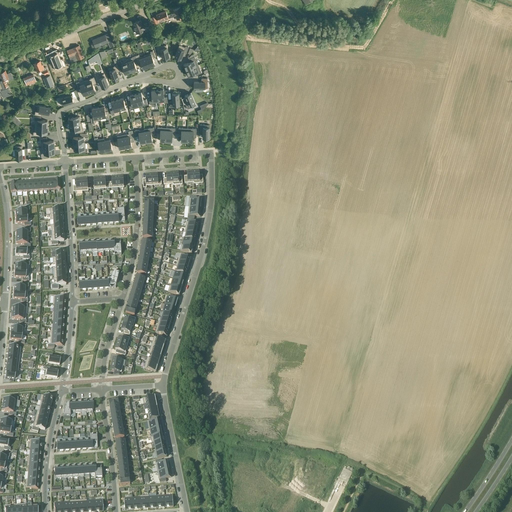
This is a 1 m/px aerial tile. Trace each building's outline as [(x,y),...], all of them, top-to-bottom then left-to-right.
[(177,19),(184,17),(180,7),(173,9),(174,13),(167,15),(165,11),(156,14),(159,21),(164,19),(165,20),(175,15),(177,19)] [(140,20),(133,23),(137,33),(144,30),(144,29),(150,27),(148,21),(142,23),(140,20)] [(93,43),(91,45),(92,47),(94,47),(95,47),(109,41),(112,47),(115,45),(110,32),(92,40),(94,43),(93,43)] [(160,44),(156,45),(158,52),(161,52),(163,59),(169,57),(166,45),(160,46),(160,44)] [(72,61),(84,57),(79,45),(73,47),(73,48),(67,50),(70,56),(72,61)] [(179,45),(175,56),(181,59),(183,52),(186,53),(189,47),(186,46),(185,47),(179,45)] [(151,53),(145,55),(149,66),(155,64),(153,58),(156,57),(153,51),(150,52),(151,53)] [(101,59),(98,52),(88,59),(90,63),(97,61),(101,59)] [(57,54),(53,55),(53,56),(50,57),(55,69),(65,66),(62,59),(59,60),(57,54)] [(139,54),(135,56),(138,62),(140,61),(143,68),(149,66),(145,55),(140,57),(139,54)] [(132,57),(126,59),(127,61),(127,60),(131,71),(137,69),(135,63),(138,62),(135,56),(132,57)] [(190,62),(184,64),(186,70),(198,65),(195,56),(189,58),(188,59),(190,62)] [(35,62),(34,63),(37,71),(42,68),(44,74),(49,72),(47,69),(46,67),(44,68),(43,64),(42,64),(40,60),(37,61),(34,62),(35,62)] [(120,60),(117,62),(118,62),(120,68),(123,67),(125,73),(131,71),(127,60),(127,61),(121,63),(120,60)] [(114,66),(108,68),(113,80),(119,78),(117,72),(120,71),(117,65),(114,66)] [(198,65),(186,70),(188,75),(195,72),(196,75),(202,73),(198,65)] [(0,71),(0,76),(2,80),(0,81),(1,82),(3,88),(0,88),(0,89),(0,90),(3,98),(11,95),(8,87),(7,82),(5,83),(4,80),(5,79),(7,78),(8,80),(13,78),(11,72),(6,73),(5,70),(0,71)] [(98,74),(94,76),(97,82),(100,81),(102,88),(108,85),(104,73),(98,76),(98,74)] [(50,75),(43,78),(47,88),(54,85),(50,75)] [(90,78),(85,80),(90,92),(95,90),(93,84),(96,83),(94,77),(90,78)] [(194,82),(194,88),(196,88),(203,88),(208,88),(207,78),(202,78),(202,81),(194,82)] [(79,82),(76,83),(78,89),(81,88),(84,95),(90,92),(85,80),(79,83),(79,82)] [(163,89),(158,90),(159,101),(164,100),(164,103),(167,102),(167,97),(164,97),(163,89)] [(152,98),(149,98),(150,104),(153,104),(153,102),(159,102),(159,101),(158,90),(151,90),(152,98)] [(141,92),(136,94),(139,107),(148,105),(146,99),(143,100),(141,92)] [(191,92),(184,95),(187,102),(185,103),(188,109),(191,107),(190,105),(196,103),(191,92)] [(179,93),(172,93),(172,101),(170,101),(170,107),(174,107),(174,105),(180,104),(179,93)] [(132,103),(129,104),(130,109),(139,107),(136,94),(130,96),(132,103)] [(72,95),(59,99),(61,105),(74,101),(72,95)] [(123,98),(117,99),(120,111),(126,109),(123,98)] [(113,108),(110,109),(112,115),(115,114),(114,112),(120,111),(117,99),(111,101),(113,108)] [(35,111),(35,115),(41,116),(42,113),(49,114),(50,107),(37,105),(36,111),(35,111)] [(104,106),(98,107),(100,119),(106,117),(107,119),(110,119),(109,113),(106,113),(105,111),(104,106)] [(94,117),(91,118),(91,122),(92,124),(95,123),(95,121),(101,120),(100,119),(98,107),(92,108),(94,117)] [(34,117),(34,120),(35,120),(35,126),(47,126),(48,120),(41,120),(41,117),(34,117)] [(81,122),(69,124),(70,130),(77,129),(77,132),(84,132),(83,128),(82,122),(81,122)] [(200,124),(200,130),(203,130),(203,133),(203,138),(209,138),(210,124),(200,124)] [(33,132),(33,135),(40,136),(40,132),(47,133),(47,126),(35,126),(34,132),(33,132)] [(154,127),(144,129),(144,130),(145,130),(147,142),(152,141),(151,133),(155,133),(154,127)] [(158,127),(157,133),(160,133),(160,141),(166,141),(167,127),(158,127)] [(167,127),(166,141),(172,141),(172,137),(172,134),(175,134),(175,128),(167,127)] [(179,128),(178,133),(181,134),(181,141),(187,141),(188,128),(179,128)] [(188,128),(187,141),(193,141),(193,137),(193,134),(196,134),(196,128),(188,128)] [(139,130),(134,130),(135,136),(139,135),(140,143),(147,142),(145,130),(144,130),(139,131),(139,130)] [(80,137),(73,137),(74,143),(84,143),(84,142),(83,137),(87,136),(87,133),(80,134),(80,137)] [(129,133),(123,135),(126,147),(132,146),(129,133)] [(123,135),(117,136),(119,148),(126,147),(123,135)] [(97,137),(94,138),(95,144),(98,144),(100,152),(106,151),(104,140),(104,138),(98,139),(97,137)] [(47,138),(40,138),(41,142),(41,141),(41,148),(54,147),(54,141),(47,141),(47,138)] [(84,143),(74,143),(74,150),(81,149),(81,152),(87,152),(87,149),(86,149),(85,142),(84,142),(84,143)] [(42,154),(41,154),(42,157),(48,157),(48,153),(55,153),(54,147),(41,148),(42,154)] [(187,177),(184,177),(185,184),(194,183),(193,180),(193,173),(187,174),(187,177)] [(199,173),(193,173),(193,180),(194,183),(194,184),(194,185),(203,184),(202,176),(199,176),(199,173)] [(178,174),(172,175),(172,180),(173,185),(173,186),(182,185),(181,177),(178,177),(178,174)] [(166,180),(163,180),(164,185),(173,185),(172,180),(172,175),(166,175),(166,180)] [(146,179),(143,180),(143,189),(146,188),(146,186),(152,186),(151,176),(145,176),(146,179)] [(157,176),(151,176),(152,186),(161,185),(161,180),(158,180),(157,176)] [(111,183),(108,183),(109,189),(118,188),(117,178),(111,179),(111,183)] [(105,179),(99,179),(100,186),(100,189),(106,189),(109,189),(108,183),(106,183),(105,179)] [(91,190),(91,184),(87,184),(87,180),(81,181),(82,184),(82,192),(88,192),(88,190),(91,190)] [(76,187),(73,187),(73,193),(82,192),(82,184),(81,181),(76,181),(76,187)] [(189,200),(188,208),(200,209),(201,201),(196,201),(196,197),(190,197),(190,200),(189,200)] [(55,206),(48,206),(49,210),(52,209),(52,215),(62,214),(61,209),(55,209),(55,206)] [(15,212),(14,212),(14,215),(15,215),(15,218),(14,218),(26,217),(26,211),(29,211),(29,208),(22,208),(23,211),(14,212),(15,212)] [(188,208),(187,219),(193,221),(194,217),(200,218),(200,209),(188,208)] [(26,217),(14,218),(15,224),(23,224),(24,227),(30,226),(30,223),(27,223),(26,217)] [(187,219),(185,228),(197,231),(198,225),(193,224),(193,221),(187,219)] [(15,233),(15,236),(15,238),(27,238),(27,232),(30,232),(30,229),(24,229),(23,232),(15,232),(15,233)] [(54,242),(51,242),(51,245),(57,245),(57,242),(63,242),(63,236),(53,237),(54,242)] [(15,238),(15,245),(23,245),(23,248),(30,248),(30,245),(27,245),(27,238),(15,238)] [(182,246),(193,249),(195,241),(185,239),(184,238),(182,246)] [(180,252),(192,254),(193,249),(182,246),(181,246),(180,252)] [(58,249),(51,250),(51,253),(54,253),(55,258),(64,258),(64,252),(58,253),(58,249)] [(15,250),(15,256),(23,257),(23,260),(29,260),(29,257),(26,257),(26,250),(15,250)] [(179,256),(177,262),(189,265),(190,260),(179,256)] [(177,262),(176,267),(178,268),(178,267),(187,270),(189,265),(177,262)] [(14,271),(14,272),(26,272),(26,266),(29,266),(29,263),(23,263),(22,266),(14,265),(14,266),(14,269),(14,271)] [(177,272),(176,273),(186,275),(187,270),(178,267),(178,268),(177,272)] [(14,272),(13,278),(22,278),(22,281),(28,282),(28,278),(25,278),(26,272),(14,272)] [(111,280),(108,280),(108,289),(110,288),(110,289),(115,288),(117,282),(119,277),(118,277),(119,274),(113,272),(111,280)] [(175,272),(173,280),(183,283),(186,275),(176,273),(177,272),(175,272)] [(56,285),(53,286),(53,289),(60,289),(59,285),(65,285),(65,279),(56,280),(56,285)] [(170,287),(181,291),(183,283),(173,280),(170,287)] [(13,293),(24,294),(25,287),(28,288),(28,284),(21,284),(21,287),(13,287),(13,290),(13,293)] [(169,287),(168,293),(179,296),(181,291),(170,287),(169,287)] [(13,293),(12,299),(21,300),(21,303),(27,303),(27,300),(24,300),(24,294),(13,293)] [(51,294),(51,297),(54,297),(54,305),(65,306),(65,298),(66,298),(58,297),(58,294),(51,294)] [(167,297),(165,305),(175,308),(178,301),(167,297)] [(12,308),(12,311),(12,314),(23,314),(24,308),(27,308),(27,305),(20,305),(20,308),(12,307),(12,308)] [(54,305),(53,313),(64,314),(65,306),(54,305)] [(165,305),(162,313),(164,313),(173,316),(175,308),(165,305)] [(127,308),(125,313),(129,314),(134,316),(136,310),(127,308)] [(53,313),(52,321),(63,322),(64,314),(53,313)] [(164,313),(162,318),(171,321),(173,316),(164,313)] [(12,314),(11,320),(19,320),(19,323),(26,324),(26,321),(23,320),(23,314),(12,314)] [(125,319),(123,325),(132,328),(133,328),(135,319),(129,317),(128,320),(125,319)] [(52,321),(52,329),(63,330),(63,322),(52,321)] [(158,323),(157,328),(168,332),(170,326),(161,324),(161,323),(158,323)] [(10,334),(22,335),(22,329),(25,329),(25,326),(19,325),(18,328),(10,328),(10,331),(10,334)] [(123,325),(121,331),(124,332),(124,335),(129,336),(132,328),(123,325)] [(157,328),(155,333),(166,337),(168,332),(157,328)] [(52,329),(51,337),(62,338),(63,330),(52,329)] [(10,334),(9,340),(18,341),(17,344),(24,344),(24,341),(21,341),(22,335),(10,334)] [(48,345),(47,348),(54,349),(54,346),(62,346),(62,338),(51,337),(51,345),(48,345)] [(119,339),(117,344),(127,347),(129,339),(124,337),(123,340),(119,339)] [(154,338),(152,343),(163,347),(163,346),(165,341),(154,338)] [(152,343),(150,348),(162,352),(164,347),(163,346),(163,347),(152,343)] [(117,344),(115,350),(125,353),(127,347),(117,344)] [(150,348),(149,354),(151,354),(160,357),(161,357),(162,352),(150,348)] [(46,354),(46,357),(48,357),(47,364),(59,366),(60,359),(52,358),(52,355),(46,354)] [(150,359),(149,359),(159,362),(160,357),(151,354),(150,359)] [(147,358),(146,364),(157,367),(159,362),(149,359),(150,359),(147,358)] [(146,364),(144,369),(156,373),(158,367),(157,367),(146,364)] [(111,365),(110,371),(114,372),(113,376),(119,376),(119,373),(121,373),(122,367),(111,365)] [(44,367),(43,370),(46,371),(45,377),(57,379),(58,372),(50,371),(50,368),(44,367)] [(40,396),(39,401),(40,402),(40,401),(45,403),(51,404),(52,398),(40,396)] [(3,399),(2,406),(13,407),(15,407),(15,401),(17,401),(18,398),(11,397),(11,400),(3,399)] [(155,397),(143,399),(144,405),(146,405),(146,404),(156,402),(155,397)] [(2,406),(1,412),(9,413),(9,416),(15,417),(16,414),(13,413),(13,407),(2,406)] [(37,411),(35,417),(47,420),(48,414),(38,412),(37,411)] [(35,417),(34,422),(46,425),(47,420),(35,417)] [(0,426),(11,428),(14,428),(15,422),(14,422),(15,419),(8,418),(8,421),(0,420),(0,426)] [(159,420),(147,422),(149,431),(150,431),(150,430),(161,428),(159,420)] [(32,427),(31,430),(38,432),(38,429),(44,430),(46,425),(34,422),(33,427),(32,427)] [(0,426),(0,432),(6,434),(6,437),(12,438),(13,435),(10,434),(11,428),(0,426)] [(161,428),(150,430),(150,431),(151,438),(162,436),(161,428)] [(0,440),(0,446),(4,447),(3,450),(10,451),(10,448),(8,448),(9,442),(0,440)] [(29,440),(28,449),(30,449),(40,450),(41,441),(42,442),(42,441),(29,440)] [(29,456),(29,457),(40,458),(40,450),(30,449),(29,456)] [(0,462),(7,464),(8,458),(9,458),(9,455),(3,454),(2,457),(0,456),(0,462)] [(28,456),(27,464),(39,465),(40,458),(29,457),(29,456),(28,456)] [(161,460),(155,461),(156,464),(155,464),(156,465),(157,472),(169,470),(167,462),(162,463),(161,460)] [(27,464),(26,473),(28,473),(38,473),(39,465),(27,464)] [(169,470),(157,472),(159,480),(160,483),(166,482),(165,479),(171,478),(169,470)] [(27,480),(38,481),(38,473),(28,473),(27,480)] [(26,480),(25,489),(38,490),(38,489),(37,489),(38,481),(27,480),(26,480)] [(148,496),(140,497),(140,498),(141,509),(149,509),(148,498),(148,497),(148,496)] [(164,496),(156,497),(157,508),(165,507),(164,496)] [(172,496),(164,496),(165,507),(173,507),(173,508),(172,496)] [(148,497),(148,498),(149,509),(157,508),(156,497),(148,497)] [(140,498),(132,499),(133,510),(141,509),(140,498)] [(124,499),(125,511),(125,510),(133,510),(132,499),(124,499)] [(86,500),(78,501),(78,511),(86,511),(86,502),(86,500)] [(102,501),(94,501),(94,511),(97,511),(102,511),(102,500),(102,501)] [(78,511),(78,501),(69,502),(70,503),(70,511),(78,511)] [(86,502),(86,511),(94,511),(94,501),(86,502)] [(54,504),(53,504),(54,511),(62,511),(62,503),(54,504)] [(68,503),(62,503),(62,511),(70,511),(70,503),(68,503)]
